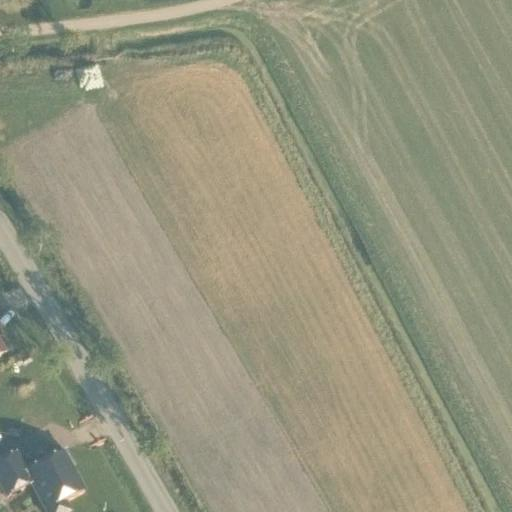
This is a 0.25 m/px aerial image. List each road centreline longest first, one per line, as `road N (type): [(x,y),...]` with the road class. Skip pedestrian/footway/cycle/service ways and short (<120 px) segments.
road 1 (tertiary): [(165,511),(0,230)]
road 2 (unclassified): [(0,37),(221,0)]
